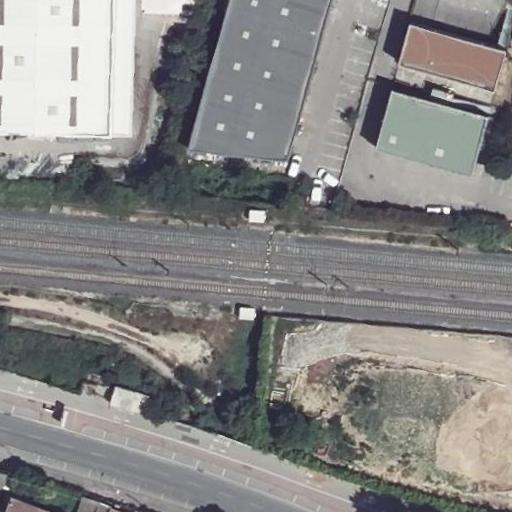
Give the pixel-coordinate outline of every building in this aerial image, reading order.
[(0,0),(0,135),(112,138),(115,0),(0,0)] [(134,0),(115,0),(112,138),(131,139),(134,0)] [(232,0),(190,156),(290,165),(336,0),(232,0)] [(506,47),(409,20),(398,61),(494,88),(506,47)] [(392,88),(376,146),(470,172),(487,114),(392,88)] [(49,511),(10,496),(5,511),(1,509),(0,510),(0,511),(49,511)] [(83,496),(77,511),(94,511),(98,505),(99,501),(83,496)]
